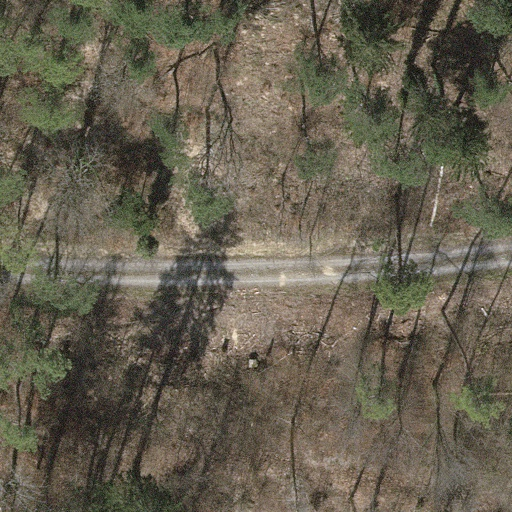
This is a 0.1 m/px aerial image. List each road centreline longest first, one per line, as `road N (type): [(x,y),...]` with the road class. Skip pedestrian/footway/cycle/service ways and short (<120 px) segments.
road 1 (track): [(511,494),(0,399)]
road 2 (track): [(511,255),(224,289),(0,273)]
